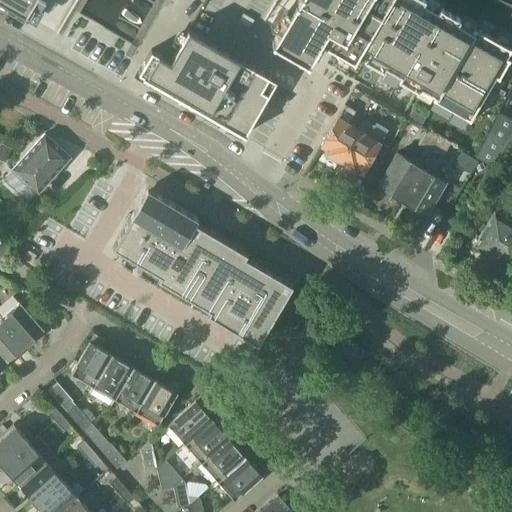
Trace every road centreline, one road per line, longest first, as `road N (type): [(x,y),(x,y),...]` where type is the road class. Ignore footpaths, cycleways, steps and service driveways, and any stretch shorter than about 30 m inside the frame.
road 1 (secondary): [(246,194),(324,255),(511,369)]
road 2 (secondary): [(511,340),(371,260),(258,180)]
road 3 (residential): [(284,475),(195,377),(87,317)]
road 4 (residential): [(258,180),(314,84),(223,31),(241,0)]
road 5 (unknown): [(313,86),(339,91),(370,81),(473,135)]
road 6 (secondary): [(138,111),(0,36)]
road 7 (secondary): [(258,180),(138,111)]
road 8 (secondary): [(138,111),(246,194)]
road 9 (residential): [(0,413),(73,347),(87,317)]
